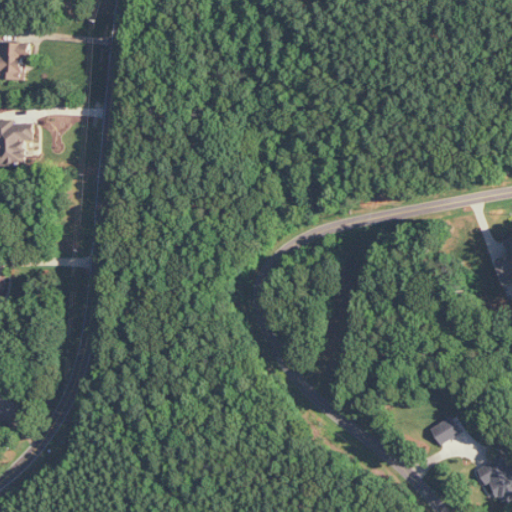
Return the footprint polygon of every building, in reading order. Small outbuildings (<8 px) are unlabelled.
[(34,43),(4,43),(4,80),(28,80),(28,59),(34,59),(34,43)] [(511,256),(500,260),(508,283),(511,281),(511,237),(508,239),(511,251),(511,256)] [(7,275),(0,275),(0,311),(8,311),(7,275)] [(0,397),(14,400),(17,385),(0,380),(0,397)] [(435,428),(444,445),(469,432),(460,415),(435,428)] [(484,468),(506,510),(511,506),(511,462),(508,456),(484,468)]
